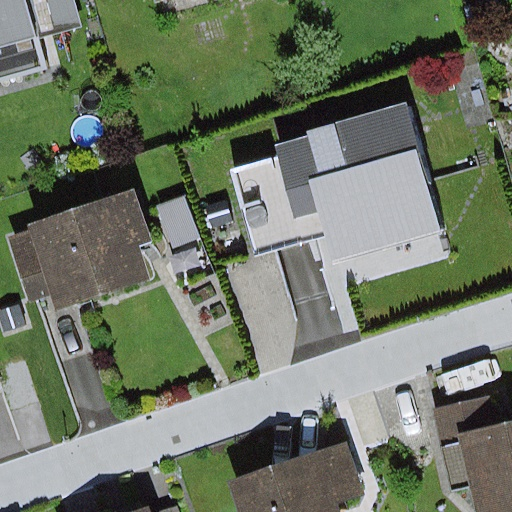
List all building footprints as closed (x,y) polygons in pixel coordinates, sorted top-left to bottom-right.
[(0,0),(0,82),(46,69),(36,41),(24,0),(0,0)] [(24,0),(36,41),(82,28),(74,0),(24,0)] [(303,156),(255,170),(277,247),(326,233),(322,221),(447,184),(424,106),(299,142),(303,156)] [(47,218),(51,228),(27,236),(47,298),(75,289),(81,306),(173,277),(161,241),(171,238),(154,184),(47,218)] [(19,306),(0,312),(0,321),(4,333),(25,326),(19,306)] [(511,511),(511,392),(452,408),(472,487),(490,482),(497,511),(511,511)] [(367,438),(251,481),(263,511),(364,511),(360,500),(387,490),(367,438)] [(135,511),(175,511),(171,500),(135,511)]
